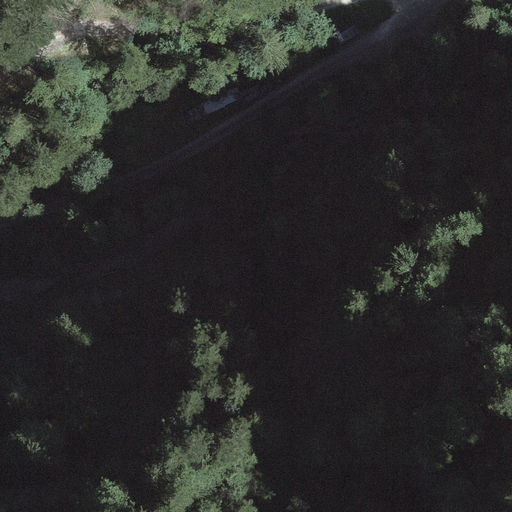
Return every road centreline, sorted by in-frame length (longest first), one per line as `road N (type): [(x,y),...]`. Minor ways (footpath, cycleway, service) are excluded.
road 1 (unclassified): [(0,222),(148,172),(436,0)]
road 2 (track): [(0,69),(86,29),(202,31),(366,0)]
